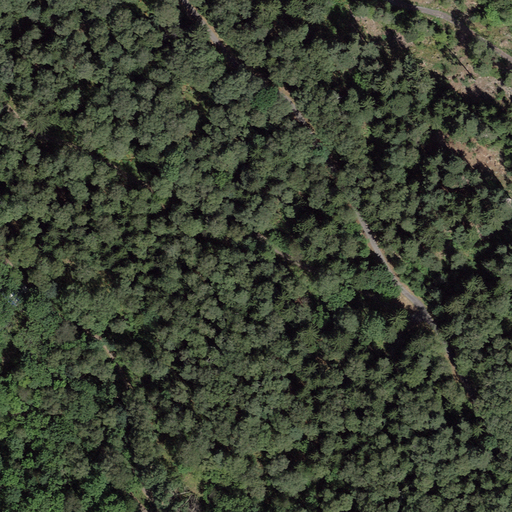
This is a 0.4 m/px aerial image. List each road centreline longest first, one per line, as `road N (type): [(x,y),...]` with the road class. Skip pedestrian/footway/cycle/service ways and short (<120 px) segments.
road 1 (unclassified): [(183,0),(236,65),(295,108),(511,458)]
road 2 (track): [(0,98),(44,137),(228,215),(292,260),(425,315)]
road 3 (track): [(163,511),(144,487),(134,403),(105,343),(63,322),(0,254)]
road 4 (track): [(0,414),(49,408),(80,418),(103,441),(125,493),(143,511)]
road 5 (unclassified): [(511,60),(445,17),(390,0)]
